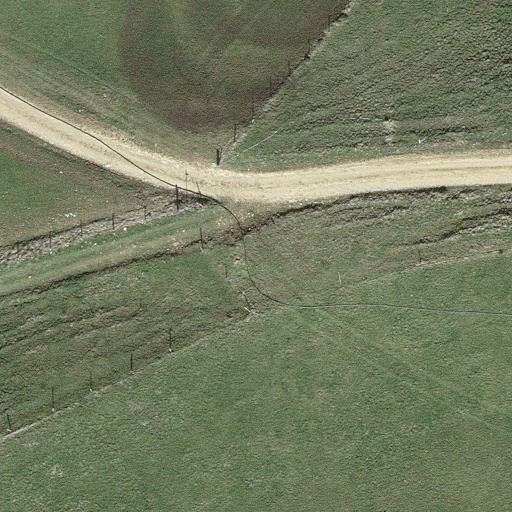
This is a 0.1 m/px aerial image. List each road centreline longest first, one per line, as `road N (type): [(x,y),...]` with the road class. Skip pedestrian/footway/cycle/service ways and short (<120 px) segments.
road 1 (track): [(271,186),(212,214),(0,280)]
road 2 (track): [(0,103),(144,167),(271,186)]
road 3 (track): [(511,166),(271,186)]
